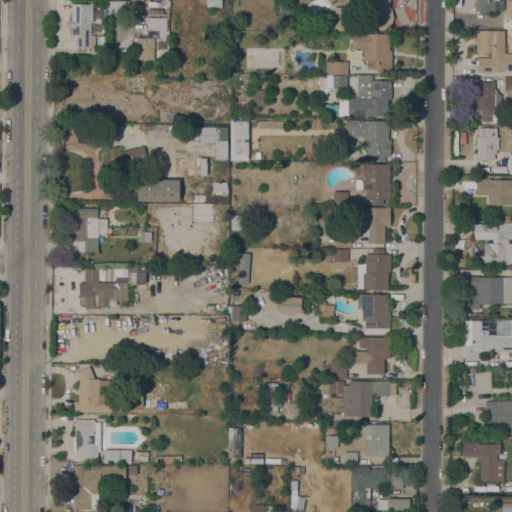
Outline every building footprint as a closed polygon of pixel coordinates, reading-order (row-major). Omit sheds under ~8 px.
[(134,1),(134,15),(108,14),(108,8),(102,8),(102,6),(104,6),(104,0),(109,0),(109,1),(134,1)] [(363,26),(362,0),(390,0),(391,26),(363,26)] [(494,0),(494,12),(476,12),(476,0),(494,0)] [(71,28),(68,28),(68,19),(71,19),(71,4),(89,4),(89,3),(92,3),(92,22),(90,22),(90,35),(95,35),(95,48),(75,48),(76,40),(72,40),(72,36),(71,36),(71,28)] [(350,7),(351,32),(333,32),(333,7),(350,7)] [(158,28),(147,28),(147,18),(168,18),(168,38),(158,37),(158,28)] [(504,53),(511,53),(511,70),(504,70),(504,72),(478,72),(478,58),(490,58),(490,53),(476,53),(476,44),(473,44),(473,37),(476,37),(476,30),(504,30),(504,53)] [(391,69),(389,69),(389,74),(376,74),(376,69),(367,69),(367,60),(363,60),(363,48),(352,48),(352,34),(389,34),(389,50),(391,50),(391,69)] [(161,56),(159,56),(159,60),(136,60),(136,38),(154,38),(154,39),(160,39),(160,40),(161,40),(161,56)] [(347,74),(317,75),(317,61),(347,61),(347,74)] [(332,75),(347,76),(347,87),(332,87),(332,75)] [(356,76),(372,76),(372,80),(391,80),(391,100),(388,100),(388,116),(319,115),(320,104),(348,104),(348,98),(356,98),(356,76)] [(501,120),(481,121),(481,110),(475,110),(474,83),(495,82),(495,90),(501,95),(501,120)] [(266,90),(267,106),(252,106),(252,90),(266,90)] [(248,160),(231,160),(230,117),(248,117),(248,160)] [(346,137),(346,128),(345,128),(345,123),(346,123),(346,120),(358,120),(388,120),(388,139),(390,139),(390,156),(384,156),(384,161),(372,161),(372,156),(365,156),(365,149),(363,149),(363,137),(346,137)] [(284,121),(284,129),(258,128),(258,121),(284,121)] [(217,178),(217,175),(199,175),(200,157),(203,157),(203,142),(200,142),(200,138),(188,138),(188,127),(227,126),(227,158),(226,158),(225,179),(217,178)] [(476,136),(478,136),(478,127),(497,128),(497,137),(498,137),(498,150),(496,150),(496,154),(494,154),(494,159),(476,159),(476,136)] [(124,168),(123,167),(114,169),(113,164),(106,166),(104,158),(110,156),(108,148),(118,146),(119,152),(143,146),(147,159),(139,161),(139,163),(124,168)] [(346,161),(335,160),(336,147),(347,148),(346,161)] [(154,177),(150,153),(155,152),(160,176),(154,177)] [(390,164),(390,199),(383,199),(383,204),(371,204),(371,199),(365,199),(365,190),(362,190),(362,189),(356,189),(356,179),(363,179),(363,163),(390,164)] [(489,193),(476,193),(476,178),(490,179),(511,180),(511,179),(511,203),(489,203),(489,193)] [(136,201),(179,200),(178,179),(136,180),(136,201)] [(332,205),(346,205),(346,191),(332,191),(332,205)] [(390,207),(390,225),(385,225),(385,243),(368,242),(368,236),(358,236),(359,207),(367,207),(390,207)] [(74,208),(97,208),(97,218),(107,218),(106,234),(98,234),(98,251),(72,251),(72,240),(74,240),(73,238),(73,237),(74,234),(74,208)] [(231,215),(245,215),(245,230),(231,230),(231,215)] [(484,244),(465,244),(465,234),(474,235),(474,223),(511,223),(511,239),(508,239),(508,243),(511,243),(511,264),(483,264),(484,244)] [(140,231),(151,231),(151,242),(139,241),(140,231)] [(334,247),(334,235),(351,235),(351,247),(334,247)] [(372,249),(372,248),(384,248),(384,249),(384,253),(390,253),(390,267),(388,267),(388,289),(357,288),(357,263),(365,263),(366,253),(372,254),(372,249)] [(333,261),(333,249),(347,249),(348,261),(333,261)] [(247,284),(238,283),(239,261),(239,252),(250,253),(247,284)] [(128,266),(138,266),(138,267),(142,267),(142,266),(152,266),(152,269),(142,269),(142,271),(145,271),(145,283),(136,283),(136,284),(127,284),(128,266)] [(127,268),(126,301),(113,301),(113,296),(97,296),(97,308),(84,308),(85,268),(95,269),(95,267),(98,267),(98,269),(104,269),(104,268),(113,268),(127,268)] [(511,276),(511,303),(479,302),(479,309),(467,309),(467,296),(474,296),(474,285),(469,285),(469,276),(511,276)] [(287,292),(286,296),(301,297),(301,309),(304,309),(303,313),(278,312),(279,292),(280,290),(287,290),(287,292)] [(388,294),(388,311),(391,311),(391,328),(365,327),(365,320),(362,320),(362,306),(358,306),(358,294),(388,294)] [(231,305),(246,306),(246,321),(230,320),(231,305)] [(318,305),(326,306),(325,317),(317,316),(318,305)] [(496,321),(496,335),(511,335),(511,351),(481,351),(481,358),(461,358),(461,345),(464,345),(464,321),(496,321)] [(390,337),(390,358),(384,358),(383,373),(366,373),(366,363),(354,363),(354,351),(366,351),(366,348),(359,347),(359,337),(390,337)] [(330,377),(330,360),(347,360),(346,377),(330,377)] [(111,412),(74,411),(74,401),(78,401),(78,380),(75,372),(89,366),(94,378),(100,379),(112,380),(111,412)] [(343,411),(312,412),(312,407),(317,407),(317,400),(316,400),(316,397),(322,397),(322,394),(317,394),(317,390),(307,390),(307,380),(331,379),(331,380),(344,380),(344,385),(349,384),(349,380),(389,381),(389,382),(395,382),(395,395),(389,394),(389,396),(395,396),(395,407),(377,406),(378,396),(375,396),(375,394),(371,394),(371,402),(375,402),(376,415),(372,415),(343,416),(343,411)] [(142,408),(130,407),(130,382),(143,383),(142,408)] [(277,413),(264,413),(264,390),(256,389),(256,385),(265,385),(265,382),(277,382),(277,384),(278,384),(277,413)] [(511,430),(511,433),(497,433),(497,430),(485,429),(485,427),(483,427),(483,419),(484,419),(485,401),(497,401),(497,400),(511,400),(511,430)] [(100,452),(97,452),(97,460),(85,460),(85,453),(72,452),(72,437),(74,437),(75,419),(94,419),(94,422),(100,422),(100,452)] [(389,456),(366,456),(365,434),(359,434),(359,424),(388,424),(389,456)] [(228,457),(228,427),(236,427),(235,457),(228,457)] [(338,447),(327,447),(327,435),(338,435),(338,447)] [(503,481),(498,481),(498,484),(494,484),(494,481),(479,481),(480,460),(477,460),(477,456),(461,456),(462,442),(477,443),(500,444),(500,460),(503,460),(503,481)] [(131,450),(131,464),(103,463),(103,449),(131,450)] [(147,452),(147,461),(138,460),(138,452),(147,452)] [(343,464),(343,452),(357,452),(357,464),(343,464)] [(172,455),(172,463),(156,463),(155,456),(172,455)] [(74,465),(125,465),(125,478),(100,478),(100,493),(98,493),(98,509),(73,509),(74,465)] [(290,478),(291,466),(303,467),(303,474),(297,474),(297,478),(290,478)] [(351,510),(352,466),(368,466),(368,469),(402,469),(402,489),(391,488),(391,487),(379,487),(379,488),(366,488),(366,476),(365,476),(365,498),(369,498),(369,510),(351,510)] [(303,510),(295,508),(296,502),(290,502),(290,495),(298,494),(298,495),(305,497),(303,510)] [(409,498),(409,509),(389,509),(389,511),(380,511),(380,503),(387,503),(388,498),(409,498)]
